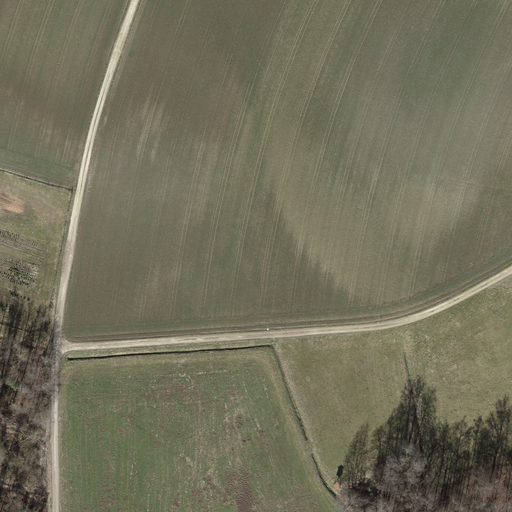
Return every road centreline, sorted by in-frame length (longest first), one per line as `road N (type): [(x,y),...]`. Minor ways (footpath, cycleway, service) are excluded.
road 1 (track): [(137,0),(92,130),(61,291),(54,511)]
road 2 (track): [(511,272),(414,322),(315,336),(55,349)]
